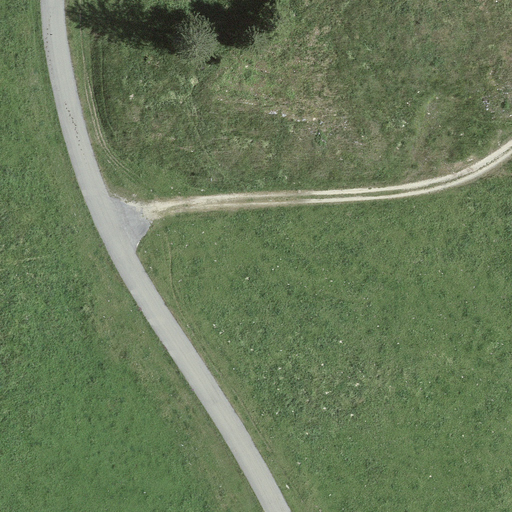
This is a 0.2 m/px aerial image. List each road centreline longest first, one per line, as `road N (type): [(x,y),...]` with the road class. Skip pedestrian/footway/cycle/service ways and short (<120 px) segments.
road 1 (unclassified): [(277,511),(104,217),(70,115),(52,0)]
road 2 (track): [(104,217),(235,198),(443,187),(511,148)]
